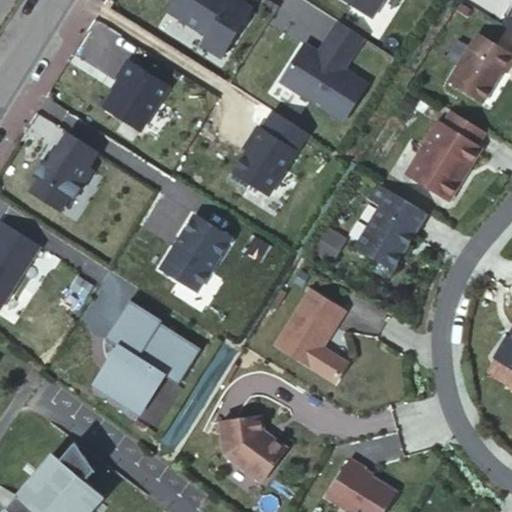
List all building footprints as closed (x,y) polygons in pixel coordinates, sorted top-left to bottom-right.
[(260,10),(244,0),(184,0),(176,13),(215,37),(209,47),(229,59),(260,10)] [(371,41),(345,25),(326,55),(329,57),(324,64),(309,54),(286,90),(347,128),(368,94),(346,80),(371,41)] [(511,53),(479,33),(450,79),(483,100),(503,69),(508,71),(511,64),(511,53)] [(174,86),(133,61),(123,78),(128,81),(110,110),(146,132),(174,86)] [(487,132),(453,111),(444,125),(440,122),(408,174),(450,200),(482,149),(478,146),(487,132)] [(230,172),(273,192),(297,142),(255,122),(230,172)] [(104,153),(74,134),(54,165),(52,163),(42,178),(46,181),(37,194),(66,212),(74,199),(78,202),(98,171),(94,168),(104,153)] [(379,183),(371,197),(383,205),(392,191),(379,183)] [(383,205),(358,246),(394,269),(428,214),(392,191),(383,205)] [(235,240),(199,218),(166,270),(202,292),(235,240)] [(0,235),(1,237),(0,237),(0,304),(6,308),(45,246),(7,223),(0,233),(0,235)] [(313,249),(332,259),(342,239),(323,229),(313,249)] [(312,290),(278,346),(337,383),(353,357),(328,341),(346,311),(312,290)] [(166,322),(133,302),(110,339),(122,348),(98,386),(144,415),(168,377),(183,386),(206,351),(165,325),(166,322)] [(509,336),(495,357),(511,367),(511,336),(511,338),(509,336)] [(227,455),(265,482),(289,449),(273,437),(271,440),(266,436),(265,431),(263,416),(222,423),(227,455)] [(273,437),(265,431),(266,436),(271,440),(273,437)] [(83,511),(99,492),(80,472),(85,464),(68,439),(52,456),(45,451),(0,503),(0,511),(83,511)] [(328,496),(352,511),(384,511),(397,493),(364,472),(365,468),(351,459),(328,496)]
